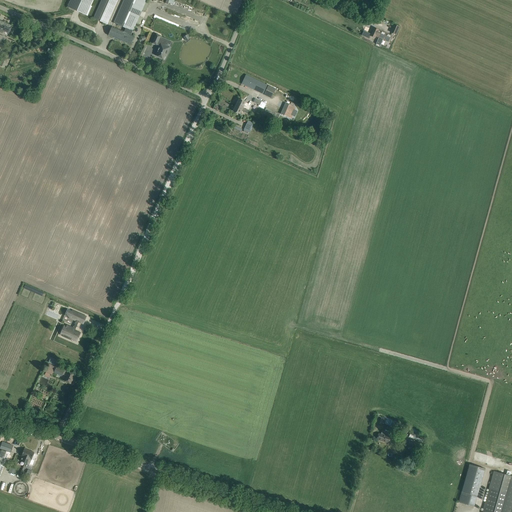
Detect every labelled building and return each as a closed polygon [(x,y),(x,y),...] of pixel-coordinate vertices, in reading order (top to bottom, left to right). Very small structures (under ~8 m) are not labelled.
[(70,0),(68,7),(87,15),(93,0),(70,0)] [(118,0),(101,0),(94,18),(107,24),(118,0)] [(110,31),(108,35),(131,45),(133,40),(135,37),(131,35),(130,35),(128,34),(130,30),(132,30),(133,31),(145,0),(123,0),(114,22),(126,28),(124,32),(112,27),(110,31)] [(0,31),(3,33),(4,31),(9,33),(12,26),(0,21),(0,31)] [(390,32),(396,35),(399,27),(394,25),(390,32)] [(370,36),(375,38),(376,36),(379,37),(382,31),(374,28),(371,34),(367,33),(368,32),(364,30),(362,36),(369,39),(370,36)] [(391,35),(382,31),(379,37),(388,42),(391,35)] [(165,46),(167,42),(160,38),(161,36),(156,34),(152,43),(157,45),(158,43),(160,44),(155,56),(164,59),(165,55),(166,55),(170,47),(165,46)] [(246,75),(242,84),(264,95),(268,86),(246,75)] [(236,105),(249,111),(251,106),(248,104),(249,104),(239,99),(236,105)] [(280,114),(288,117),(290,112),(292,114),(294,110),(291,108),(292,106),(285,103),(280,114)] [(249,111),(236,105),(233,111),(236,112),(236,113),(237,113),(240,114),(241,111),(244,113),(244,112),(247,114),(249,111)] [(248,120),(243,130),(244,130),(243,132),(246,133),(247,132),(249,133),(254,123),(248,120)] [(71,340),(71,339),(77,341),(80,333),(75,331),(79,322),(83,323),(86,317),(75,312),(67,309),(65,315),(77,321),(73,328),(67,325),(66,327),(64,326),(61,334),(63,335),(62,336),(71,340)] [(48,362),(48,363),(57,366),(59,361),(51,357),(48,362)] [(48,363),(45,372),(46,372),(51,374),(52,375),(54,372),(62,376),(62,375),(65,370),(56,366),(56,367),(54,366),(48,363)] [(65,370),(62,375),(64,376),(67,378),(66,381),(72,384),(76,375),(65,370)] [(382,416),(380,422),(390,426),(392,420),(382,416)] [(378,433),(377,439),(389,443),(391,438),(392,434),(387,432),(382,431),(381,434),(378,433)] [(409,438),(422,442),(423,442),(425,438),(411,433),(409,438)] [(407,447),(419,451),(419,450),(420,451),(422,445),(421,445),(421,444),(410,440),(407,447)] [(0,448),(10,452),(13,446),(2,442),(0,448)] [(20,461),(25,463),(30,451),(24,449),(21,456),(22,456),(20,461)] [(0,472),(1,473),(6,459),(8,460),(10,453),(2,450),(0,455),(0,472)] [(34,453),(30,451),(25,463),(29,464),(31,460),(32,460),(34,453)] [(459,503),(474,507),(485,468),(469,464),(459,503)] [(511,511),(511,475),(494,471),(481,511),(511,511)]
